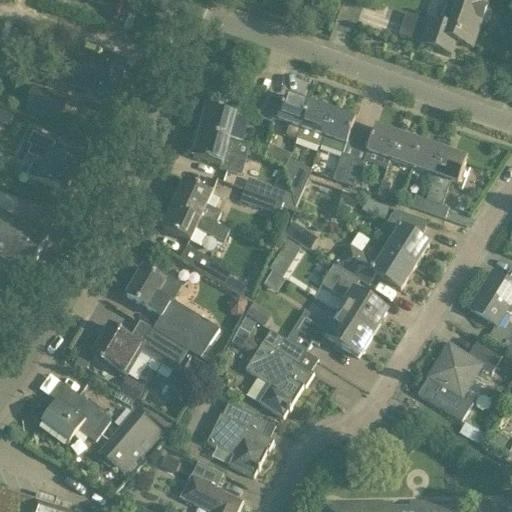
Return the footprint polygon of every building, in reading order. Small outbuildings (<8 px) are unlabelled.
[(79,0),(109,8),(110,0),(79,0)] [(398,38),(421,45),(421,46),(450,56),(455,43),(472,49),(489,0),(448,0),(439,27),(429,23),(426,30),(403,22),(398,38)] [(13,35),(6,57),(26,63),(33,41),(13,35)] [(116,102),(126,67),(104,60),(103,62),(79,55),(70,86),(94,94),(93,95),(116,102)] [(36,116),(60,123),(67,100),(55,96),(32,89),(25,113),(36,116)] [(255,93),(247,116),(259,121),(267,97),(255,93)] [(270,124),(271,121),(289,128),(286,138),(296,142),(308,106),(286,98),(284,103),(267,97),(259,121),(270,124)] [(0,120),(8,124),(13,113),(0,106),(0,120)] [(318,151),(319,149),(331,114),(308,106),(296,142),(296,143),(318,151)] [(200,135),(229,143),(236,118),(207,110),(200,135)] [(342,157),(341,159),(340,159),(332,182),(343,186),(361,136),(351,132),(354,122),(331,114),(319,149),(342,157)] [(386,172),(389,164),(389,163),(398,138),(375,129),(371,139),(361,136),(343,186),(355,190),(364,165),(386,172)] [(33,135),(27,146),(31,148),(27,157),(45,165),(43,167),(34,163),(26,178),(36,183),(64,196),(77,168),(49,155),(54,145),(33,135)] [(218,173),(241,179),(246,161),(248,150),(229,145),(229,143),(200,135),(193,161),(219,169),(218,173)] [(411,171),(420,146),(398,138),(389,163),(389,164),(411,171)] [(434,179),(443,154),(420,146),(411,171),(434,179)] [(269,147),(265,158),(287,165),(290,154),(269,147)] [(442,207),(449,185),(456,188),(466,162),(443,154),(434,179),(426,202),(422,214),(445,222),(449,210),(442,207)] [(295,211),(295,209),(286,172),(285,172),(291,197),(286,196),(248,181),(243,193),(282,207),(282,206),(295,211)] [(309,173),(300,177),(299,178),(286,172),(295,209),(310,173),(309,173)] [(386,201),(390,186),(381,183),(376,198),(386,201)] [(215,228),(216,227),(221,215),(207,209),(212,197),(184,184),(173,208),(215,228)] [(240,204),(262,212),(278,218),(282,207),(243,193),(240,204)] [(353,212),(357,199),(341,194),(338,206),(353,212)] [(422,214),(426,202),(415,198),(411,210),(422,214)] [(229,233),(216,227),(215,228),(173,208),(163,232),(191,245),(196,233),(224,246),(229,233)] [(386,227),(398,233),(385,253),(414,271),(429,247),(419,243),(426,226),(395,213),(386,227)] [(0,259),(30,275),(48,239),(0,214),(0,259)] [(309,253),(317,240),(292,225),(284,237),(309,253)] [(271,271),(284,279),(301,249),(287,242),(271,271)] [(335,269),(367,289),(375,278),(400,293),(414,271),(385,253),(378,265),(349,247),(335,269)] [(231,278),(231,277),(210,266),(212,263),(186,248),(179,262),(224,288),(225,287),(231,292),(235,286),(228,282),(231,278)] [(359,285),(333,268),(321,288),(345,303),(338,315),(373,336),(386,315),(353,294),(359,285)] [(143,272),(125,299),(147,313),(160,321),(153,333),(188,354),(187,354),(201,363),(220,334),(172,304),(170,303),(178,290),(177,287),(158,275),(155,280),(152,278),(143,272)] [(509,318),(511,317),(511,287),(493,275),(469,313),(496,329),(504,316),(509,318)] [(250,310),(245,318),(264,330),(269,322),(250,310)] [(317,349),(323,340),(357,361),(373,336),(338,315),(330,328),(305,313),(292,333),(317,349)] [(255,327),(245,321),(239,331),(250,337),(255,327)] [(139,325),(130,341),(108,328),(91,359),(124,380),(139,355),(172,375),(187,354),(188,354),(153,333),(139,325)] [(305,391),(313,377),(298,368),(306,356),(270,333),(244,374),(269,389),(258,407),(283,422),(288,414),(289,416),(292,412),(290,411),(303,390),(305,391)] [(478,343),(467,360),(447,348),(417,398),(460,425),(471,408),(460,401),(480,369),(492,376),(502,359),(478,343)] [(499,368),(510,375),(511,371),(511,365),(504,360),(499,368)] [(207,367),(202,376),(207,379),(212,370),(207,367)] [(118,395),(135,405),(142,392),(126,382),(118,395)] [(61,387),(52,400),(57,404),(41,426),(68,446),(78,433),(95,446),(111,424),(61,387)] [(268,454),(273,444),(263,439),(268,427),(227,407),(222,419),(220,418),(206,447),(232,460),(228,469),(254,481),(257,474),(258,474),(260,471),(259,470),(267,454),(268,454)] [(134,413),(98,456),(126,479),(162,436),(134,413)] [(179,463),(167,457),(162,468),(174,474),(179,463)] [(239,511),(243,505),(216,492),(223,478),(198,466),(180,501),(201,511),(239,511)] [(59,511),(55,511),(55,509),(34,503),(34,504),(0,493),(0,511),(59,511)] [(458,511),(458,508),(430,509),(430,503),(409,504),(409,509),(392,510),(392,504),(324,506),(324,511),(458,511)]
